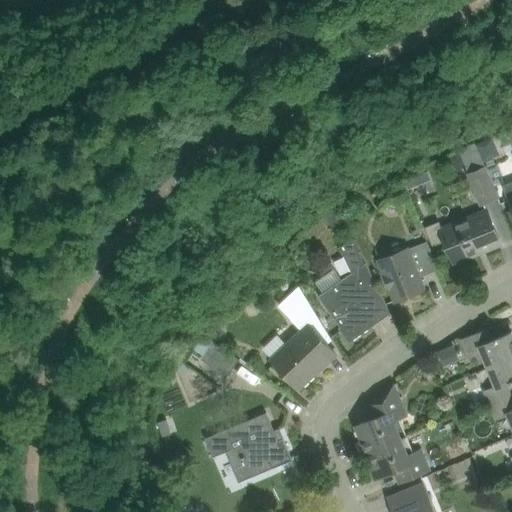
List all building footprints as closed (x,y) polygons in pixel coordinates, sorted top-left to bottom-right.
[(493,139),(478,145),(484,160),(495,156),(497,150),(493,139)] [(476,143),(460,149),(470,174),(469,174),(481,204),(498,197),(486,167),(476,143)] [(416,176),(405,181),(408,189),(419,185),(416,176)] [(511,182),(503,186),(503,187),(509,200),(511,207),(511,182)] [(338,208),(326,214),(330,223),(342,217),(338,208)] [(438,221),(425,227),(432,245),(444,240),(446,244),(454,262),(454,264),(479,254),(500,245),(502,244),(501,243),(493,224),(487,209),(441,228),(438,221)] [(340,281),(318,297),(329,311),(340,326),(338,327),(349,342),(371,327),(368,322),(388,308),(381,295),(365,262),(353,237),(339,247),(352,272),(340,281)] [(379,260),(388,281),(395,299),(424,288),(419,276),(438,269),(427,240),(379,260)] [(279,305),(303,329),(287,345),(273,359),(272,360),(299,388),(334,353),(325,343),(331,339),(299,285),(279,305)] [(215,325),(208,334),(217,340),(222,335),(221,329),(215,325)] [(479,348),(488,367),(511,356),(511,330),(491,339),(487,328),(461,338),(468,353),(479,348)] [(204,355),(213,342),(202,335),(193,347),(204,355)] [(264,350),(273,359),(287,345),(279,336),(264,350)] [(201,359),(226,377),(238,360),(213,342),(204,355),(201,359)] [(483,390),(490,405),(511,395),(511,388),(510,383),(511,381),(511,356),(488,367),(495,385),(483,390)] [(190,368),(182,362),(177,368),(185,374),(190,368)] [(359,441),(364,453),(407,435),(399,417),(406,414),(394,384),(367,404),(373,419),(356,425),(362,440),(359,441)] [(507,414),(511,425),(511,395),(490,405),(496,419),(507,414)] [(248,420),(205,438),(212,456),(227,450),(229,450),(233,459),(231,460),(239,479),(260,470),(258,467),(269,463),(271,467),(271,468),(292,460),(283,438),(279,440),(276,431),(281,429),(280,428),(274,431),(273,430),(266,412),(248,420)] [(407,435),(364,453),(374,479),(395,471),(399,482),(430,470),(422,449),(413,453),(407,435)] [(436,511),(423,482),(405,489),(387,497),(393,511),(436,511)]
